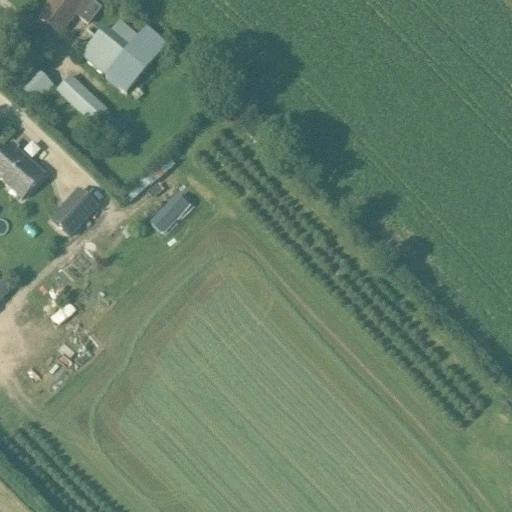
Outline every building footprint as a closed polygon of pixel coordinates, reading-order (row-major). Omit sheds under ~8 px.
[(58,37),(75,17),(88,27),(100,11),(86,0),(54,0),(38,21),(58,37)] [(104,27),(80,58),(104,79),(104,80),(126,99),(168,49),(146,29),(138,39),(119,22),(110,32),(104,27)] [(18,91),(34,108),(54,89),(37,72),(18,91)] [(107,113),(70,79),(55,94),(92,130),(107,113)] [(0,183),(21,203),(44,178),(10,148),(0,158),(0,183)] [(70,200),(55,217),(49,223),(58,231),(60,233),(69,241),(98,211),(78,192),(70,200)] [(29,227),(24,232),(33,241),(38,235),(29,227)] [(0,304),(11,294),(0,283),(0,304)]
